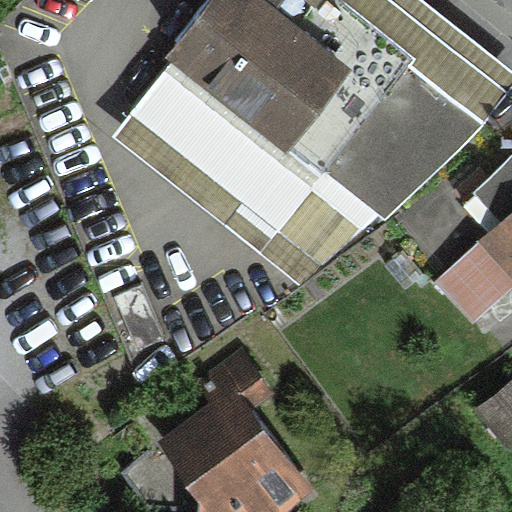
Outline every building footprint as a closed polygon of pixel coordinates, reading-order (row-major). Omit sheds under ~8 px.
[(378,212),(475,122),(402,63),(410,52),(345,0),(201,0),(123,110),(272,233),(326,169),(378,212)] [(345,0),(410,52),(402,63),(475,122),(511,76),(511,74),(419,0),(345,0)] [(511,284),(511,140),(459,187),(487,220),(480,226),(485,232),(438,273),(472,312),(508,281),(511,284)] [(404,248),(387,262),(403,282),(421,269),(404,248)] [(272,511),(273,509),(313,480),(257,403),(275,390),(246,350),(199,384),(212,402),(163,437),(167,442),(131,468),(154,500),(193,504),(199,505),(198,511),(272,511)] [(511,373),(478,399),(507,440),(511,436),(511,373)]
